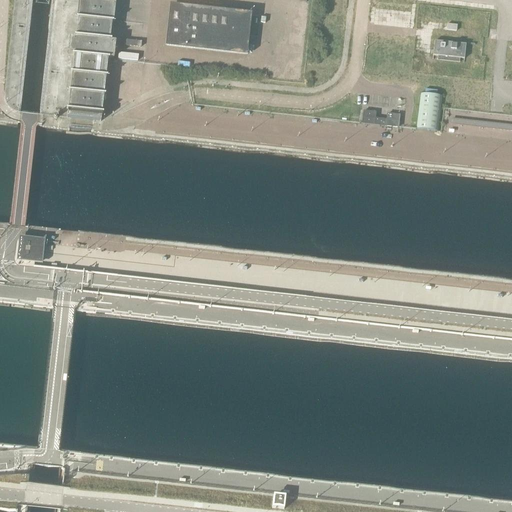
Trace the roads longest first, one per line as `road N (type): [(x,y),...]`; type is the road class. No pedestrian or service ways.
road 1 (tertiary): [(67,277),(511,327)]
road 2 (unclassified): [(93,127),(193,94),(313,106),(336,97),(357,62),(364,0)]
road 3 (tertiary): [(0,464),(48,453),(67,277)]
road 4 (tertiary): [(51,275),(15,271),(8,262),(28,123),(0,106)]
road 5 (tertiary): [(180,511),(0,492)]
road 6 (unknown): [(152,38),(261,55),(274,45),(278,0)]
